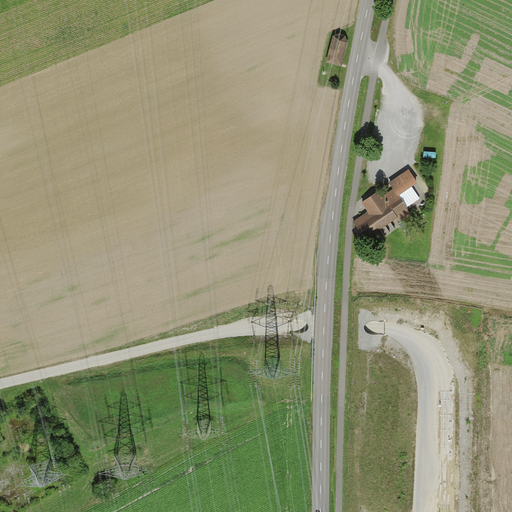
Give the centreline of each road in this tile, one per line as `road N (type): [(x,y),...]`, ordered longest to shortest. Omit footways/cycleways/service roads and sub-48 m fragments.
road 1 (track): [(0,384),(215,331),(288,325),(417,337),(428,362),(427,511)]
road 2 (tertiary): [(318,511),(328,243),(368,0)]
